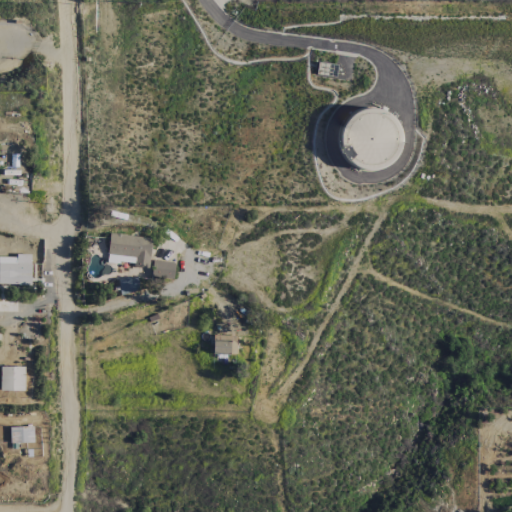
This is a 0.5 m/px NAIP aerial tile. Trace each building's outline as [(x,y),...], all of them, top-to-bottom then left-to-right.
[(389,169),(389,111),(339,111),(339,155),(346,155),(346,169),(389,169)] [(148,267),(151,238),(109,233),(106,262),(148,267)] [(0,284),(30,285),(30,258),(0,257),(0,284)] [(173,262),(151,261),(151,278),(173,279),(173,262)] [(137,277),(118,280),(120,294),(139,291),(137,277)] [(212,353),(230,354),(230,342),(212,342),(212,353)] [(24,391),(24,367),(0,367),(0,391),(24,391)]
